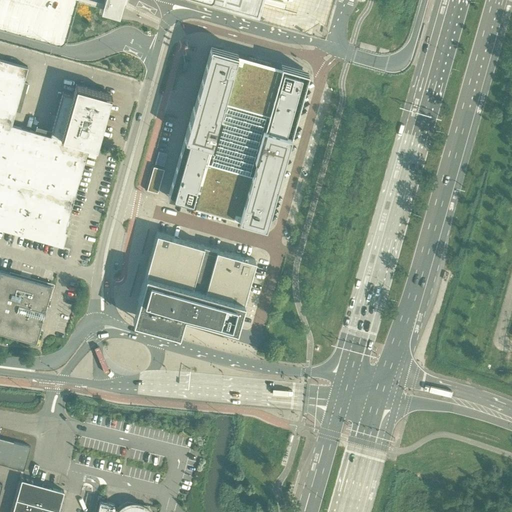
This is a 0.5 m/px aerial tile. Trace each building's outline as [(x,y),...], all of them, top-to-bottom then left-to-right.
[(0,0),(0,24),(58,41),(59,41),(60,41),(62,41),(63,40),(64,39),(65,38),(75,0),(0,0)] [(88,0),(102,4),(101,9),(119,14),(122,0),(88,0)] [(307,73),(209,45),(167,196),(265,224),(307,73)] [(0,227),(62,245),(66,231),(64,230),(66,223),(88,145),(50,135),(11,124),(27,66),(0,58),(0,227)] [(62,93),(50,135),(88,145),(94,147),(97,148),(111,94),(75,84),(72,95),(62,93)] [(156,162),(164,164),(167,152),(159,150),(156,162)] [(163,169),(153,166),(147,189),(157,192),(163,169)] [(137,300),(132,318),(180,332),(184,320),(185,313),(236,327),(255,259),(156,231),(137,300)] [(213,235),(211,245),(220,247),(221,242),(232,245),(233,240),(213,235)] [(0,332),(36,342),(49,294),(52,285),(0,270),(0,332)] [(0,463),(24,470),(30,446),(0,437),(0,463)] [(21,478),(11,511),(55,511),(56,509),(58,510),(63,490),(22,479),(21,478)] [(100,500),(97,511),(145,511),(145,510),(143,509),(142,508),(140,507),(139,506),(137,505),(127,503),(119,508),(113,507),(114,504),(100,500)]
